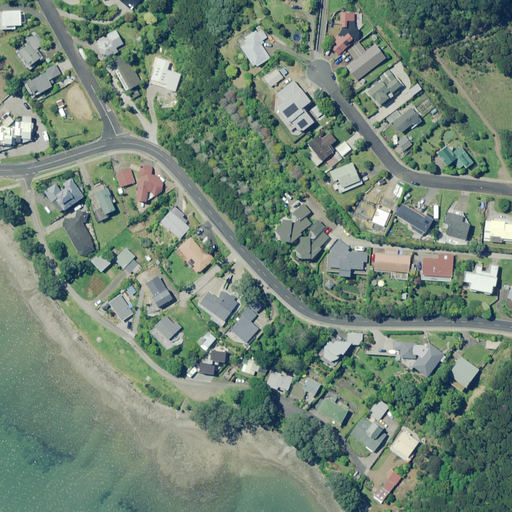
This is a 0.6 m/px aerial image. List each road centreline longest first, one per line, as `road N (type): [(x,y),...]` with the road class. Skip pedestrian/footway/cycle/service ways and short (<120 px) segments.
road 1 (primary): [(511,328),(343,321),(298,307),(163,158),(117,143)]
road 2 (residential): [(22,169),(42,246),(58,272),(161,365),(198,386)]
road 3 (residential): [(511,190),(399,171),(317,71)]
road 4 (residential): [(341,240),(511,254)]
road 5 (residential): [(117,143),(44,0)]
